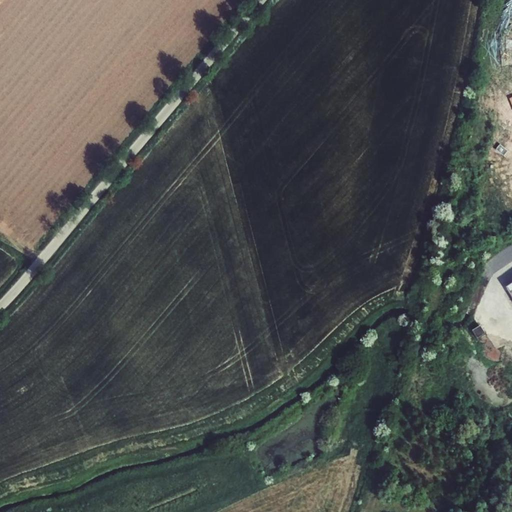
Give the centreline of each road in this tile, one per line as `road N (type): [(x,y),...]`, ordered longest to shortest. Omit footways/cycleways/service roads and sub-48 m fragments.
road 1 (track): [(370,511),(456,214),(498,0)]
road 2 (unclassified): [(0,307),(260,0)]
